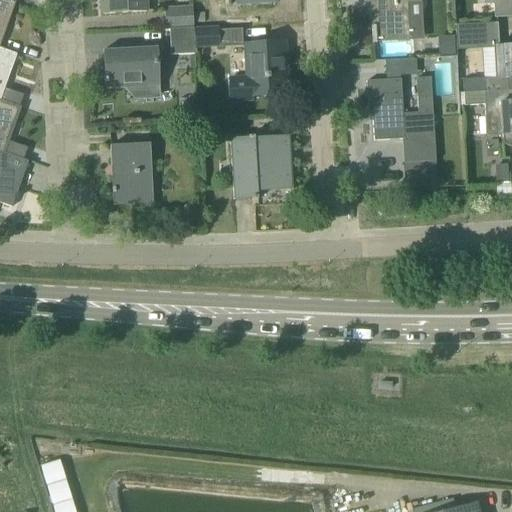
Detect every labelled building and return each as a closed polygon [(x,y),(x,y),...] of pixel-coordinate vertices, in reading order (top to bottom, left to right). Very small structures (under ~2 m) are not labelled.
[(5,0),(0,0),(0,43),(15,3),(5,0)] [(100,0),(102,15),(146,12),(145,0),(100,0)] [(371,26),(372,43),(397,42),(397,38),(410,37),(409,5),(421,4),(420,0),(371,0),(373,26),(371,26)] [(511,0),(482,0),(483,5),(493,5),(494,18),(511,17),(511,0)] [(165,30),(169,30),(193,28),(192,7),(164,9),(165,30)] [(456,50),(493,48),(498,47),(497,24),(477,25),(454,26),(456,50)] [(218,26),(193,28),(194,50),(219,48),(218,26)] [(193,28),(169,30),(170,56),(194,55),(194,50),(193,28)] [(247,46),(249,77),(227,79),(228,104),(252,103),(252,97),(284,95),(284,92),(286,92),(285,77),(283,77),(281,43),(247,46)] [(482,79),(483,82),(483,92),(511,90),(511,46),(498,47),(493,48),(495,78),(482,79)] [(0,99),(16,55),(0,49),(0,99)] [(157,87),(156,51),(104,53),(105,79),(104,79),(104,83),(106,83),(106,89),(157,87)] [(372,122),(373,141),(401,140),(403,164),(435,162),(429,78),(415,79),(417,114),(402,115),(401,96),(400,81),(400,80),(366,82),(366,83),(370,83),(371,112),(377,112),(377,121),(372,122)] [(465,107),(484,106),(485,119),(501,118),(502,135),(502,144),(505,145),(508,146),(510,147),(511,147),(511,90),(483,92),(464,93),(465,107)] [(0,152),(4,153),(20,108),(0,100),(0,152)] [(291,190),(292,190),(288,125),(287,125),(288,143),(253,146),(253,137),(246,137),(246,139),(229,140),(232,200),(251,199),(251,200),(257,200),(256,184),(290,182),(291,190)] [(372,183),(398,184),(399,143),(373,142),(372,183)] [(149,144),(109,146),(112,206),(152,204),(152,201),(143,201),(141,174),(150,174),(149,144)] [(0,204),(11,208),(28,162),(4,153),(0,152),(0,204)] [(495,166),(495,184),(508,183),(507,166),(495,166)] [(201,213),(192,200),(179,210),(188,223),(201,213)] [(49,511),(71,511),(55,458),(34,464),(49,511)] [(443,511),(477,511),(475,503),(443,511)]
